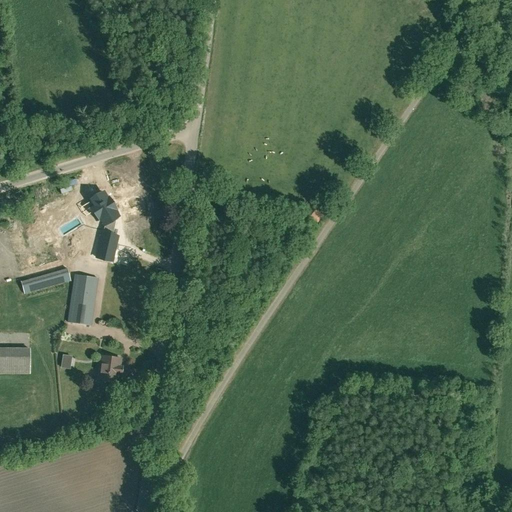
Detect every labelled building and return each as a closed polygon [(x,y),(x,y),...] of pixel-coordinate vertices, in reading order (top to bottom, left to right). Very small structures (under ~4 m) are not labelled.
[(139,188),(118,193),(125,222),(146,217),(139,188)] [(103,193),(91,200),(95,207),(92,209),(101,222),(102,222),(104,225),(102,233),(96,258),(111,261),(117,237),(112,235),(115,222),(113,219),(117,217),(116,215),(117,214),(113,207),(112,207),(109,202),(110,202),(109,201),(108,199),(107,199),(103,193)] [(318,222),(325,213),(311,202),(304,212),(318,222)] [(67,269),(21,282),(24,294),(70,281),(67,269)] [(74,275),(68,322),(90,325),(97,279),(74,275)] [(32,348),(0,347),(0,374),(32,375),(32,348)] [(71,369),(73,356),(63,354),(61,368),(71,369)] [(116,374),(121,375),(122,367),(119,366),(120,359),(100,356),(98,380),(101,380),(101,382),(102,384),(108,384),(109,383),(110,381),(115,382),(116,374)]
